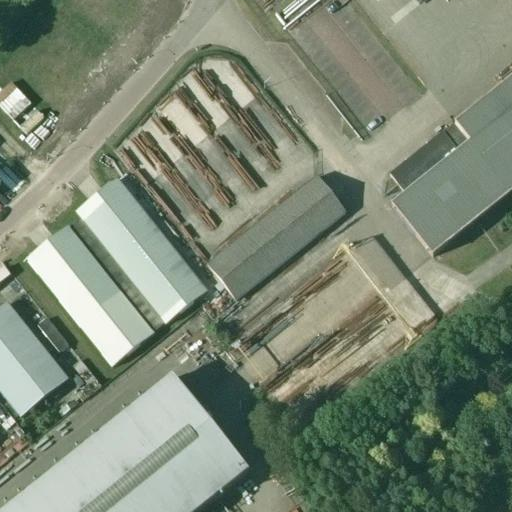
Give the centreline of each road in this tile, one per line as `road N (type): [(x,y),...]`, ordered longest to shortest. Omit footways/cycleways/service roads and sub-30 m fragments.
road 1 (unclassified): [(0,231),(139,85),(205,0)]
road 2 (unknown): [(372,0),(437,77),(466,78),(511,40)]
